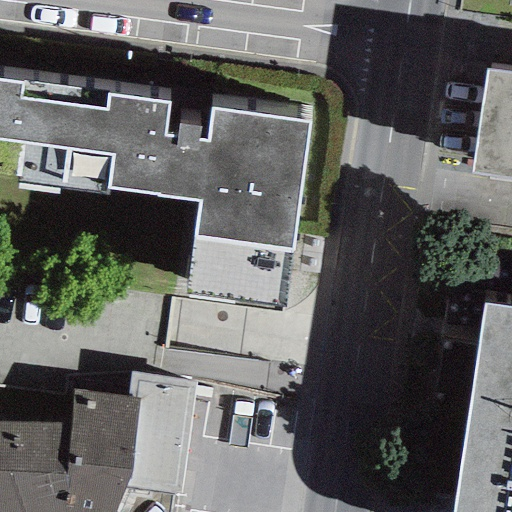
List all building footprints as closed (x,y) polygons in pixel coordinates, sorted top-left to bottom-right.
[(511,67),(484,64),(470,167),(511,173),(511,67)] [(0,132),(68,141),(74,97),(20,90),(22,74),(0,71),(0,132)] [(106,101),(74,97),(68,141),(113,147),(109,181),(197,192),(185,285),(285,298),(309,114),(212,101),(207,135),(197,134),(199,120),(180,117),(178,131),(162,129),(167,93),(108,86),(106,101)] [(511,511),(511,300),(481,295),(475,344),(441,337),(419,492),(451,495),(449,508),(450,511),(511,511)] [(130,370),(127,395),(136,397),(132,465),(124,486),(178,494),(195,380),(130,370)] [(69,423),(65,511),(114,511),(124,486),(132,465),(136,397),(127,395),(73,388),(69,423)] [(65,511),(69,423),(0,419),(0,511),(65,511)]
